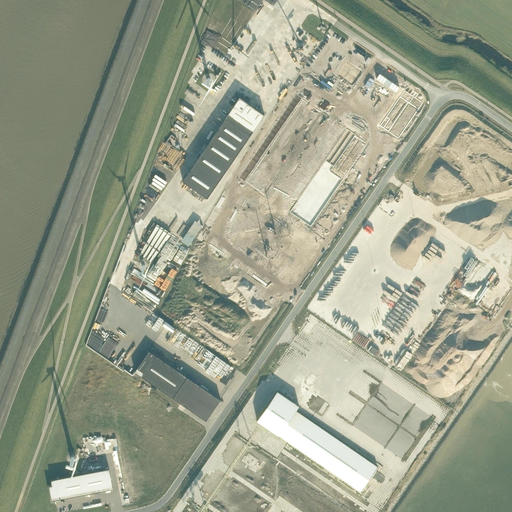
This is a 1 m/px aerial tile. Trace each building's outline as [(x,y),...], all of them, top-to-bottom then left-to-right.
[(239,98),(182,181),(207,198),(264,115),(239,98)] [(311,315),(304,329),(310,332),(317,318),(311,315)] [(135,372),(206,421),(220,400),(149,351),(135,372)] [(277,391),(257,420),(360,491),(377,467),(296,411),(299,406),(277,391)] [(109,469),(51,480),(52,486),(55,500),(113,489),(109,469)]
